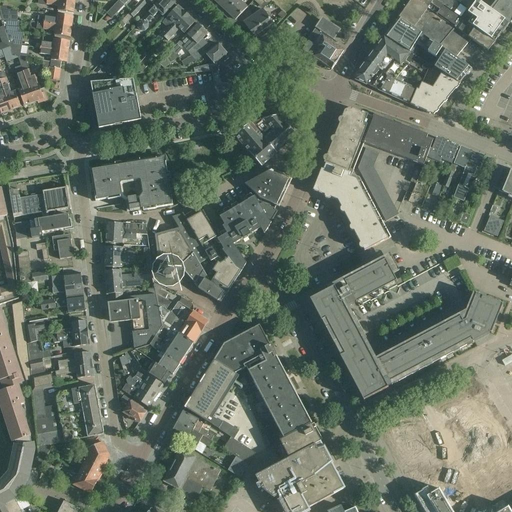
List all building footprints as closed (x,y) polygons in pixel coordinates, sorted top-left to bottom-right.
[(73,13),(75,2),(55,0),(46,0),(46,5),(58,7),(58,11),(73,13)] [(129,0),(136,0),(139,2),(141,0),(119,0),(107,14),(112,19),(124,6),(129,0)] [(141,0),(139,2),(133,9),(129,13),(133,18),(149,1),(153,5),(158,0),(141,0)] [(175,3),(171,0),(160,0),(143,19),(147,23),(158,11),(163,16),(175,3)] [(224,15),(238,0),(222,0),(216,7),(224,15)] [(239,0),(238,0),(224,15),(233,23),(237,19),(247,8),(239,0)] [(414,0),(411,0),(398,19),(421,35),(429,40),(441,49),(457,30),(438,17),(428,9),(414,0)] [(457,30),(460,31),(466,23),(463,21),(434,0),(414,0),(428,9),(438,17),(457,30)] [(510,25),(480,3),(475,0),(434,0),(463,21),(466,23),(495,43),(502,34),(508,25),(509,26),(510,25)] [(511,0),(482,0),(480,3),(510,25),(511,21),(511,0)] [(160,34),(164,38),(186,14),(178,6),(166,18),(171,22),(160,34)] [(263,9),(253,16),(265,34),(275,27),(263,9)] [(17,22),(18,22),(19,12),(6,11),(0,11),(3,22),(17,22)] [(286,15),(282,11),(278,15),(282,19),(286,15)] [(195,22),(186,14),(164,38),(168,41),(179,29),(184,34),(195,22)] [(38,16),(37,23),(44,24),(71,27),(73,17),(57,15),(57,19),(38,16)] [(265,34),(253,16),(243,23),(247,28),(237,19),(233,23),(246,36),(251,33),(256,41),(265,34)] [(385,36),(384,37),(410,53),(421,35),(398,19),(396,22),(395,22),(395,23),(388,31),(388,32),(385,36)] [(146,22),(143,21),(140,21),(138,24),(137,26),(137,28),(140,30),(140,32),(145,31),(145,30),(147,28),(147,25),(146,22)] [(17,22),(3,22),(4,24),(5,28),(5,31),(6,31),(23,34),(24,33),(16,32),(17,22)] [(70,38),(71,27),(44,24),(37,23),(36,29),(55,31),(55,36),(70,38)] [(495,43),(466,23),(460,31),(471,40),(487,52),(495,43)] [(172,50),(176,54),(183,47),(188,51),(192,56),(202,50),(197,44),(207,34),(197,24),(172,50)] [(471,40),(460,31),(457,30),(441,49),(455,58),(471,40)] [(7,37),(9,44),(22,46),(23,34),(6,31),(6,34),(7,37)] [(318,45),(305,36),(294,53),(297,55),(304,61),(307,63),(311,65),(315,67),(319,69),(326,71),(328,67),(331,70),(337,62),(337,61),(341,55),(343,51),(335,45),(323,37),(318,45)] [(1,39),(1,41),(9,46),(9,44),(7,37),(1,39)] [(415,71),(424,76),(429,65),(414,56),(410,53),(384,37),(378,45),(389,54),(388,56),(405,68),(407,66),(415,71)] [(40,48),(68,52),(69,42),(54,39),(53,44),(41,42),(40,48)] [(429,40),(422,51),(439,61),(434,69),(435,69),(442,74),(451,79),(459,85),(460,85),(460,84),(461,84),(460,83),(465,78),(466,77),(471,71),(472,70),(465,65),(455,58),(441,49),(429,40)] [(9,46),(10,48),(12,54),(12,56),(16,57),(17,57),(30,59),(31,56),(20,54),(22,46),(9,44),(9,46)] [(194,72),(212,71),(217,68),(214,65),(227,54),(218,44),(212,49),(210,47),(204,52),(202,50),(192,56),(191,56),(181,62),(184,67),(192,63),(195,61),(202,57),(205,54),(214,64),(210,65),(209,64),(194,68),(194,72)] [(378,45),(377,46),(369,57),(378,64),(378,65),(388,72),(392,75),(391,76),(395,79),(395,80),(397,77),(403,70),(405,68),(388,56),(389,54),(378,45)] [(68,52),(40,48),(39,54),(52,56),(51,62),(61,64),(61,62),(67,62),(68,52)] [(10,50),(3,53),(7,64),(18,60),(17,59),(12,58),(10,50)] [(176,54),(172,50),(162,61),(159,64),(164,69),(178,57),(177,55),(176,54)] [(124,61),(117,54),(103,69),(110,75),(124,61)] [(30,59),(17,57),(18,57),(21,66),(20,66),(34,103),(37,102),(38,104),(47,101),(44,93),(42,94),(34,74),(30,76),(28,70),(25,59),(30,60),(30,59)] [(356,80),(378,90),(381,85),(386,76),(385,76),(388,72),(378,65),(378,64),(369,57),(355,76),(356,80)] [(229,58),(221,64),(217,68),(212,71),(212,72),(217,101),(237,97),(235,85),(234,85),(229,58)] [(48,74),(50,62),(43,61),(42,69),(44,69),(43,73),(48,74)] [(61,64),(51,62),(50,62),(48,74),(47,81),(58,82),(60,69),(61,64)] [(430,114),(433,116),(435,113),(437,114),(439,111),(438,110),(444,103),(445,103),(448,101),(447,100),(456,89),(457,90),(459,87),(458,86),(459,85),(451,79),(442,74),(435,69),(434,69),(429,65),(424,76),(420,87),(411,106),(414,107),(414,108),(417,110),(418,109),(426,113),(426,114),(429,115),(430,114)] [(24,106),(34,103),(20,66),(15,68),(17,74),(22,89),(18,91),(24,106)] [(3,72),(0,73),(0,81),(11,111),(21,108),(15,92),(11,94),(5,78),(3,72)] [(378,90),(388,95),(395,80),(395,79),(391,76),(392,75),(388,72),(385,76),(386,76),(381,85),(378,90)] [(407,81),(397,77),(395,80),(388,95),(399,100),(406,85),(405,84),(407,81)] [(141,118),(134,80),(101,82),(91,83),(99,129),(130,123),(130,120),(141,118)] [(7,112),(11,111),(0,81),(0,112),(1,115),(3,114),(4,115),(7,114),(7,112)] [(60,83),(47,81),(46,88),(59,89),(60,83)] [(420,87),(407,81),(405,84),(406,85),(399,100),(411,106),(420,87)] [(345,111),(324,164),(325,165),(344,172),(352,175),(364,144),(373,118),(367,116),(368,115),(351,108),(345,111)] [(287,127),(278,115),(250,123),(235,136),(261,166),(297,136),(292,130),(287,127)] [(374,116),(373,118),(364,144),(423,166),(431,149),(430,148),(433,140),(427,138),(428,135),(374,116)] [(437,168),(439,165),(448,143),(448,142),(437,138),(432,149),(431,149),(423,166),(421,172),(419,175),(418,178),(417,181),(417,182),(421,184),(428,167),(425,166),(427,163),(437,168)] [(448,143),(439,165),(442,166),(444,162),(452,165),(452,164),(459,147),(448,143)] [(465,169),(472,152),(461,147),(454,164),(452,164),(452,165),(443,186),(448,188),(457,166),(465,169)] [(472,152),(465,169),(454,198),(463,202),(468,190),(464,188),(467,181),(469,182),(472,174),(474,175),(477,168),(479,169),(484,157),(472,152)] [(173,205),(165,158),(90,170),(95,201),(108,199),(122,197),(120,205),(125,204),(125,202),(128,202),(130,212),(143,209),(143,210),(173,205)] [(321,170),(313,192),(338,201),(364,252),(391,238),(362,183),(359,185),(341,178),(344,172),(325,165),(323,171),(321,170)] [(294,179),(292,179),(272,169),(245,186),(261,199),(281,208),(294,179)] [(511,171),(510,173),(507,172),(507,171),(498,191),(511,196),(511,171)] [(38,220),(49,218),(48,213),(70,209),(70,210),(71,210),(68,187),(66,187),(66,188),(43,192),(44,197),(20,200),(20,196),(10,197),(14,218),(37,214),(38,220)] [(0,242),(9,281),(16,279),(14,254),(13,245),(7,218),(3,199),(0,189),(0,242)] [(434,189),(432,195),(438,198),(440,192),(434,189)] [(417,195),(412,193),(408,202),(414,204),(417,195)] [(211,229),(216,237),(224,250),(222,251),(223,251),(225,253),(226,255),(236,268),(241,272),(244,268),(246,264),(234,245),(244,239),(251,235),(261,229),(264,234),(271,223),(278,212),(274,209),(275,209),(262,203),(259,205),(255,197),(220,217),(223,222),(211,229)] [(201,260),(198,262),(203,270),(204,271),(207,277),(209,280),(208,281),(211,284),(227,294),(240,274),(241,272),(236,268),(226,255),(222,257),(219,256),(217,257),(216,255),(218,254),(211,241),(216,237),(211,229),(202,213),(187,221),(183,214),(182,214),(197,239),(207,256),(201,260)] [(470,216),(463,213),(459,222),(466,225),(470,216)] [(172,217),(178,229),(193,253),(198,262),(207,256),(197,239),(182,214),(172,217)] [(49,218),(38,220),(32,221),(33,230),(30,230),(32,238),(43,237),(42,233),(45,233),(72,228),(71,219),(68,220),(67,216),(68,216),(68,215),(49,218)] [(30,228),(29,221),(15,223),(16,230),(30,228)] [(141,235),(146,235),(145,225),(106,223),(106,233),(135,235),(141,235)] [(178,269),(179,267),(180,267),(193,253),(178,229),(155,235),(158,257),(161,265),(162,264),(163,263),(165,262),(167,262),(169,261),(170,262),(172,262),(174,263),(175,264),(176,265),(177,267),(178,269)] [(135,235),(106,233),(105,243),(115,243),(122,244),(122,239),(141,240),(141,235),(135,235)] [(72,240),(71,235),(52,237),(54,251),(58,251),(60,260),(73,258),(71,240),(72,240)] [(105,247),(105,257),(136,257),(136,252),(122,251),(122,248),(105,247)] [(193,253),(180,267),(195,284),(194,285),(196,286),(199,288),(198,289),(208,296),(218,302),(218,301),(221,303),(221,302),(226,295),(227,294),(211,284),(208,281),(209,280),(207,277),(204,271),(203,270),(198,262),(193,253)] [(312,299),(310,300),(311,302),(317,312),(323,324),(325,328),(327,331),(333,343),(334,346),(340,357),(341,358),(344,365),(345,365),(348,372),(348,373),(352,379),(352,380),(356,386),(356,387),(359,394),(360,394),(364,401),(373,397),(374,398),(380,395),(379,393),(388,389),(388,388),(391,386),(392,387),(393,386),(405,379),(406,379),(417,373),(421,371),(432,365),(433,365),(445,359),(448,357),(460,351),(460,350),(472,344),(474,343),(473,342),(489,334),(491,334),(497,320),(497,319),(503,305),(487,298),(487,299),(476,294),(473,293),(466,311),(459,315),(412,340),(376,359),(353,316),(348,307),(355,303),(356,303),(356,304),(357,303),(396,282),(397,282),(394,276),(393,274),(399,271),(390,254),(371,264),(370,263),(362,267),(363,268),(351,275),(350,274),(342,278),(343,279),(335,283),(335,282),(325,287),(327,291),(314,298),(312,299)] [(136,257),(105,257),(105,267),(122,268),(122,263),(136,263),(136,257)] [(162,264),(161,265),(159,268),(158,271),(158,275),(160,278),(163,280),(166,282),(170,282),(173,281),(176,279),(178,276),(178,272),(178,269),(177,267),(176,265),(175,264),(174,263),(172,262),(170,262),(169,261),(167,262),(165,262),(163,263),(162,264)] [(135,281),(142,280),(142,274),(134,275),(121,276),(121,270),(105,271),(106,283),(135,281)] [(47,273),(31,275),(21,276),(22,283),(33,282),(33,283),(48,281),(47,273)] [(56,289),(82,285),(81,273),(64,275),(56,276),(57,283),(55,283),(56,289)] [(18,299),(16,279),(9,281),(10,286),(0,289),(0,402),(13,442),(14,442),(17,441),(29,438),(32,437),(22,406),(26,405),(20,386),(26,384),(0,305),(18,299)] [(143,286),(142,280),(135,281),(106,283),(107,295),(108,294),(109,300),(122,299),(121,288),(143,286)] [(67,299),(84,297),(82,285),(56,289),(56,294),(66,293),(67,299)] [(203,330),(201,329),(206,321),(203,319),(204,319),(178,302),(171,313),(166,310),(171,303),(165,299),(168,294),(160,290),(158,296),(156,295),(158,305),(161,315),(161,318),(166,321),(165,322),(168,323),(168,324),(175,329),(174,331),(194,344),(203,330)] [(148,345),(150,346),(163,326),(161,318),(161,315),(158,305),(156,295),(156,294),(128,297),(129,302),(109,304),(112,322),(131,320),(134,350),(148,345)] [(84,297),(67,299),(58,300),(46,302),(40,303),(41,311),(47,310),(57,308),(57,309),(68,307),(68,314),(85,312),(84,297)] [(31,381),(22,302),(12,306),(17,354),(26,381),(31,381)] [(26,327),(45,324),(45,323),(48,323),(47,316),(29,320),(30,326),(26,327)] [(163,326),(150,346),(155,349),(179,365),(193,344),(194,345),(194,344),(174,331),(175,329),(168,324),(168,323),(165,322),(166,321),(161,318),(163,326)] [(57,338),(88,333),(87,321),(70,323),(71,329),(66,329),(67,331),(57,332),(57,338)] [(27,339),(28,344),(39,342),(38,333),(46,331),(45,324),(26,327),(27,339)] [(248,371),(284,439),(311,424),(276,357),(275,355),(273,356),(269,347),(270,346),(259,326),(224,344),(214,361),(232,371),(260,357),(263,363),(248,371)] [(53,339),(54,343),(63,342),(64,348),(89,345),(88,333),(57,338),(53,339)] [(28,344),(30,362),(43,359),(51,357),(50,351),(42,352),(40,342),(39,342),(28,344)] [(134,350),(130,352),(134,359),(141,368),(143,371),(146,373),(153,362),(171,374),(173,375),(174,374),(175,374),(179,369),(178,368),(180,365),(179,365),(155,349),(150,346),(148,345),(134,350)] [(55,372),(65,370),(65,368),(92,365),(90,352),(74,354),(75,360),(58,362),(59,371),(55,372)] [(130,352),(125,354),(128,361),(134,359),(130,352)] [(43,359),(30,362),(31,377),(51,373),(45,374),(43,359)] [(188,410),(210,424),(215,415),(220,407),(225,400),(229,392),(234,384),(239,376),(232,371),(214,361),(209,369),(204,376),(200,383),(199,384),(199,385),(195,392),(191,397),(190,399),(186,407),(189,408),(188,410)] [(171,374),(153,362),(146,373),(162,383),(164,384),(171,374)] [(77,374),(77,379),(93,377),(92,365),(65,368),(65,370),(55,372),(56,377),(66,375),(77,374)] [(146,373),(143,371),(141,368),(135,377),(145,383),(145,382),(152,387),(151,387),(159,392),(164,384),(162,383),(146,373)] [(478,387),(439,410),(456,438),(511,404),(511,380),(506,370),(486,382),(487,384),(479,389),(478,387)] [(31,377),(33,392),(42,390),(54,388),(51,373),(31,377)] [(145,396),(153,401),(159,392),(151,387),(152,387),(145,382),(145,383),(135,377),(132,379),(130,376),(127,380),(129,386),(138,393),(140,390),(146,394),(145,396)] [(149,408),(153,401),(145,396),(146,394),(140,390),(138,393),(129,386),(127,380),(126,380),(128,385),(126,384),(122,391),(149,408)] [(56,397),(58,405),(60,417),(98,411),(95,385),(60,392),(56,397)] [(37,436),(39,447),(50,445),(52,444),(65,442),(63,432),(60,417),(58,405),(44,407),(42,390),(33,392),(36,420),(37,436)] [(144,408),(124,396),(121,401),(128,406),(124,413),(134,420),(134,421),(135,422),(136,421),(139,423),(146,412),(142,410),(144,408)] [(101,435),(98,411),(60,417),(63,432),(65,442),(85,438),(98,436),(101,435)] [(183,411),(177,422),(205,437),(208,432),(201,429),(204,423),(199,420),(183,411)] [(177,422),(171,433),(197,447),(199,442),(209,448),(212,442),(205,437),(177,422)] [(219,430),(234,439),(239,431),(224,422),(223,423),(219,430)] [(418,423),(385,442),(426,511),(460,493),(418,423)] [(311,424),(284,439),(280,440),(289,458),(320,441),(311,424)] [(98,436),(85,438),(86,444),(83,444),(85,450),(87,449),(90,455),(87,461),(86,462),(103,471),(107,463),(106,461),(107,459),(107,454),(103,444),(101,443),(100,444),(98,436)] [(33,443),(31,444),(29,438),(17,441),(14,442),(16,446),(14,445),(13,452),(12,452),(9,468),(8,474),(8,473),(3,479),(3,478),(0,481),(0,511),(81,511),(82,511),(77,508),(64,502),(58,511),(22,511),(16,499),(16,498),(28,478),(34,449),(33,443)] [(223,449),(232,455),(248,465),(255,453),(239,443),(237,442),(231,438),(223,449)] [(278,501),(283,511),(308,511),(311,511),(309,508),(345,489),(320,441),(289,458),(264,472),(256,476),(262,489),(268,494),(266,497),(274,504),(278,501)] [(50,445),(39,447),(39,454),(43,453),(47,456),(47,454),(50,450),(50,445)] [(221,471),(180,450),(164,482),(176,488),(175,491),(176,496),(179,497),(180,495),(194,502),(202,488),(209,492),(221,471)] [(43,453),(39,454),(41,466),(45,466),(48,462),(47,456),(43,453)] [(80,473),(97,482),(103,471),(86,462),(87,461),(79,457),(77,462),(84,466),(80,473)] [(228,471),(240,478),(244,472),(231,465),(228,471)] [(97,482),(80,473),(77,480),(69,476),(67,481),(91,493),(97,482)] [(511,511),(511,473),(505,478),(511,489),(511,490),(503,495),(502,495),(501,495),(493,500),(492,501),(484,506),(483,506),(475,511),(474,511),(473,511),(511,511)]
